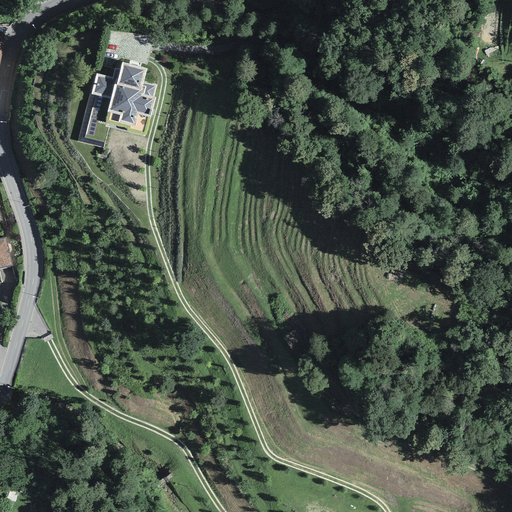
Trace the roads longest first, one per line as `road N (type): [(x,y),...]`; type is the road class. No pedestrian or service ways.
road 1 (track): [(389,511),(371,494),(275,457),(225,354),(184,304),(148,202),(147,154),(163,76),(135,45)]
road 2 (track): [(218,511),(186,466),(77,387),(54,338),(20,324)]
road 3 (tertiary): [(0,143),(34,268),(0,392)]
road 4 (track): [(306,372),(357,418),(511,486)]
